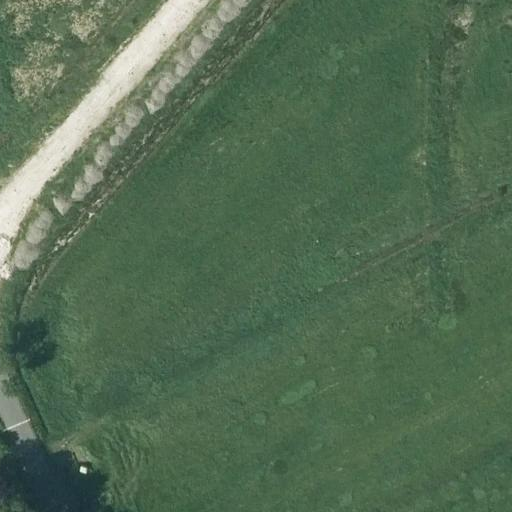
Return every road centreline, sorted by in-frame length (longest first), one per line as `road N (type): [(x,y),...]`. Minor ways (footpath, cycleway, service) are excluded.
road 1 (tertiary): [(0,219),(189,0)]
road 2 (tertiary): [(58,511),(0,387)]
